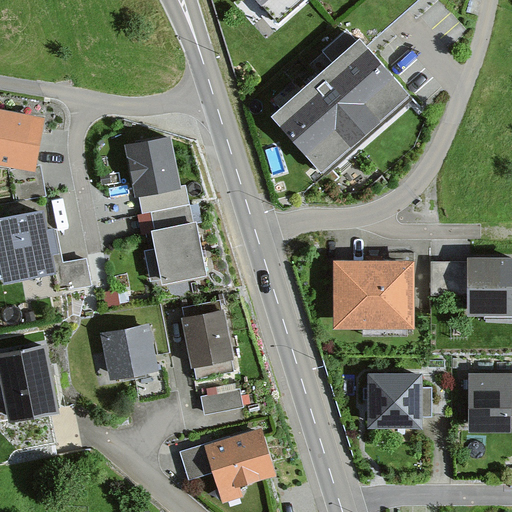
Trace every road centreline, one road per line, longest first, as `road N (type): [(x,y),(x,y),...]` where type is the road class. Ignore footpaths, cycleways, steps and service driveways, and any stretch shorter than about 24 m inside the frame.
road 1 (residential): [(257,236),(364,216),(410,194),(442,146),(483,45),(492,0)]
road 2 (tertiary): [(257,236),(343,511)]
road 3 (unclassified): [(214,94),(176,103),(86,99),(0,84)]
road 4 (residential): [(350,511),(417,498),(511,498)]
road 5 (tertiary): [(214,94),(257,236)]
road 6 (residential): [(81,422),(191,511)]
